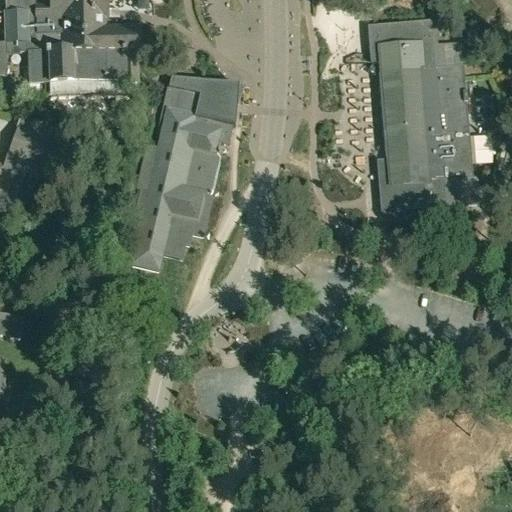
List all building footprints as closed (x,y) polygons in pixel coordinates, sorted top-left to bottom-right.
[(27,57),(28,89),(51,88),(51,89),(139,87),(138,66),(140,66),(139,28),(107,29),(105,0),(49,0),(50,8),(35,8),(35,16),(4,17),(5,47),(0,47),(0,79),(4,80),(8,60),(19,59),(19,57),(27,57)] [(467,208),(465,182),(473,181),(466,106),(467,106),(466,95),(465,95),(463,69),(434,72),(430,24),(367,30),(370,67),(383,65),(392,163),(378,164),(383,216),(467,208)] [(169,95),(166,94),(159,125),(163,126),(157,151),(151,150),(143,187),(142,187),(134,220),(137,221),(126,269),(158,276),(161,260),(181,264),(185,249),(189,250),(191,239),(202,241),(211,202),(204,200),(204,199),(212,195),(220,161),(214,159),(218,144),(227,146),(231,129),(235,129),(235,120),(236,111),(234,111),(236,87),(171,80),(169,95)] [(17,110),(17,94),(1,95),(1,111),(17,110)] [(53,172),(66,137),(20,120),(2,169),(0,167),(0,194),(13,200),(23,175),(42,183),(47,170),(53,172)] [(24,318),(0,314),(0,337),(21,340),(24,318)] [(4,407),(16,408),(18,391),(7,390),(4,407)]
